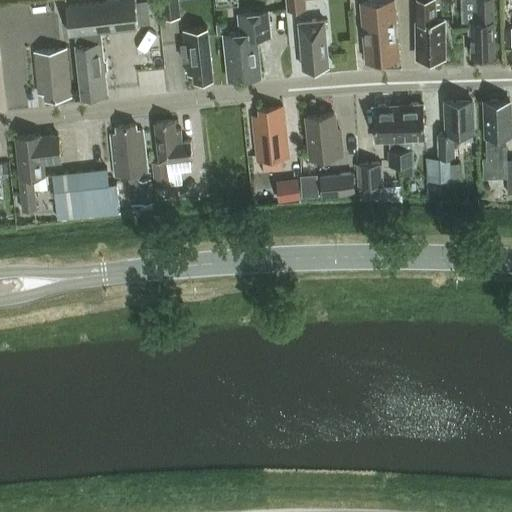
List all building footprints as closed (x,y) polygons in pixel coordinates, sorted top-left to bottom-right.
[(113,0),(106,1),(66,5),(69,34),(74,34),(82,97),(108,94),(105,71),(107,69),(106,61),(104,60),(102,42),(99,42),(98,31),(138,26),(135,0),(113,0)] [(178,0),(160,0),(162,18),(180,16),(178,0)] [(286,0),(288,9),(307,8),(306,0),(286,0)] [(377,1),(383,60),(400,58),(394,0),(368,0),(369,2),(377,1)] [(416,0),(417,59),(445,58),(444,19),(436,19),(435,0),(416,0)] [(495,55),(493,0),(476,0),(477,21),(470,22),(470,26),(468,28),(468,35),(471,37),(471,56),(495,55)] [(366,61),(383,60),(377,1),(369,2),(360,3),(366,61)] [(266,11),(239,14),(241,34),(225,36),(230,80),(260,77),(255,36),(269,35),(266,11)] [(302,68),(328,65),(324,20),(298,22),(302,68)] [(207,27),(183,30),(185,43),(181,44),(183,61),(186,60),(188,75),(194,74),(195,81),(213,79),(207,27)] [(46,100),(71,97),(65,48),(34,51),(39,94),(45,94),(46,100)] [(450,177),(449,162),(449,157),(456,156),(455,147),(459,147),(458,133),(473,132),(472,100),(445,101),(446,133),(437,134),(438,157),(430,157),(431,181),(450,180),(450,177)] [(511,134),(511,116),(511,117),(510,101),(485,102),(486,157),(482,157),(483,178),(507,177),(507,159),(506,135),(511,134)] [(401,165),(413,165),(412,139),(425,138),(423,104),(399,105),(401,165)] [(389,166),(401,165),(399,105),(373,106),(375,141),(389,140),(389,150),(389,166)] [(259,110),(259,116),(253,117),(258,159),(288,156),(283,107),(259,110)] [(342,155),(340,133),(337,133),(334,113),(306,116),(311,159),(342,155)] [(159,161),(153,162),(156,184),(157,184),(158,187),(168,186),(170,185),(170,181),(181,179),(181,172),(191,170),(190,158),(193,157),(190,140),(183,141),(181,128),(175,129),(174,120),(155,122),(159,161)] [(115,176),(138,173),(148,172),(143,129),(136,130),(136,124),(116,126),(117,133),(111,133),(115,176)] [(58,135),(41,137),(41,134),(15,137),(20,179),(19,179),(23,210),(36,208),(34,188),(47,186),(44,161),(61,159),(58,135)] [(383,162),(357,163),(358,187),(384,186),(383,162)] [(413,165),(401,165),(401,175),(413,174),(413,165)] [(120,211),(118,194),(117,184),(117,182),(108,183),(107,168),(79,171),(84,215),(120,211)] [(79,171),(53,174),(58,218),(84,215),(79,171)] [(353,171),(320,174),(322,196),(356,192),(353,171)] [(148,172),(138,173),(142,203),(153,202),(150,176),(148,177),(148,172)] [(275,197),(301,196),(300,178),(274,179),(275,197)]
